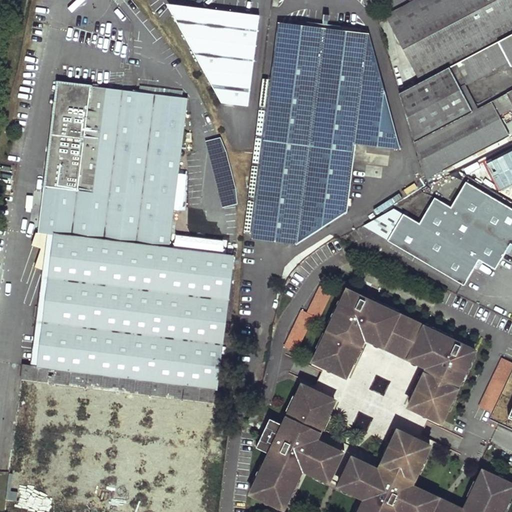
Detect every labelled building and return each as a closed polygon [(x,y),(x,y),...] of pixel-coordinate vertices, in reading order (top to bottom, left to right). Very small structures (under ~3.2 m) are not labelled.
[(415,0),(386,16),(420,80),(486,46),(496,41),(511,32),(511,1),(511,0),(415,0)] [(172,15),(221,99),(248,103),(259,13),(179,5),(179,10),(177,12),(172,15)] [(277,22),(251,239),(297,244),(347,211),(354,144),(400,149),(369,34),(366,33),(347,31),(345,31),(326,28),(322,28),(302,25),(301,25),(279,22),(277,22)] [(511,32),(496,41),(507,61),(509,66),(511,64),(511,32)] [(496,41),(486,46),(496,66),(507,61),(496,41)] [(398,91),(413,140),(471,110),(459,85),(496,66),(486,46),(420,80),(398,91)] [(95,191),(109,85),(59,79),(47,186),(95,191)] [(95,191),(47,186),(42,229),(57,231),(171,244),(188,95),(118,86),(109,85),(95,191)] [(413,140),(425,178),(506,136),(495,114),(511,105),(511,101),(507,91),(488,101),(471,110),(413,140)] [(442,185),(435,197),(451,207),(466,182),(457,177),(442,185)] [(403,214),(387,241),(463,286),(478,260),(495,270),(510,245),(511,246),(511,209),(466,182),(451,207),(435,197),(419,224),(403,214)] [(363,226),(387,241),(403,214),(394,209),(363,226)] [(57,231),(45,316),(223,338),(235,252),(171,244),(57,231)] [(35,232),(33,244),(44,245),(46,234),(35,232)] [(324,284),(310,312),(316,315),(321,318),(336,289),(324,284)] [(322,349),(316,362),(325,366),(345,375),(351,361),(355,363),(362,347),(364,343),(362,343),(365,337),(366,333),(374,336),(372,341),(378,343),(377,344),(378,347),(382,346),(386,347),(387,343),(413,355),(411,360),(414,361),(415,365),(420,364),(425,366),(427,362),(434,366),(432,369),(429,375),(426,374),(425,378),(417,394),(421,396),(415,409),(429,416),(442,423),(449,410),(456,395),(461,385),(475,358),(478,352),(463,345),(462,346),(458,343),(456,346),(449,342),(451,339),(427,327),(401,314),(376,302),(374,305),(367,302),(368,300),(364,298),(365,296),(350,289),(348,295),(334,324),(330,334),(322,349)] [(344,294),(330,322),(334,324),(348,295),(344,294)] [(403,311),(377,298),(376,302),(401,314),(403,311)] [(305,310),(286,348),(297,353),(316,315),(310,312),(305,310)] [(45,316),(37,366),(217,387),(223,338),(45,316)] [(453,336),(428,323),(427,327),(451,339),(453,336)] [(318,347),(322,349),(330,334),(326,332),(318,347)] [(386,347),(411,360),(413,355),(387,343),(386,347)] [(362,347),(355,363),(358,365),(366,349),(362,347)] [(478,359),(475,358),(461,385),(464,387),(478,359)] [(494,409),(511,370),(511,363),(503,360),(480,407),(492,413),(494,409)] [(355,363),(351,361),(345,375),(349,377),(355,363)] [(511,370),(494,409),(511,416),(511,370)] [(376,374),(370,388),(382,394),(389,379),(376,374)] [(425,378),(421,377),(414,392),(417,394),(425,378)] [(256,480),(251,491),(279,505),(285,492),(290,494),(298,478),(300,475),(296,473),(300,466),(303,467),(315,474),(318,467),(328,472),(332,463),(336,465),(343,452),(317,439),(313,438),(316,431),(320,433),(322,429),(330,413),(326,411),(332,397),(314,389),(304,383),(298,395),(291,411),(288,417),(291,419),(288,425),(284,423),(271,417),(257,445),(270,452),(274,454),(270,461),(267,459),(264,464),(256,480)] [(295,393),(287,409),(291,411),(298,395),(295,393)] [(421,396),(417,394),(411,407),(415,409),(421,396)] [(460,397),(456,395),(449,410),(452,412),(460,397)] [(337,399),(332,397),(326,411),(330,413),(337,399)] [(360,411),(353,425),(365,431),(372,416),(360,411)] [(330,413),(322,429),(325,430),(329,423),(333,414),(330,413)] [(399,429),(392,443),(397,445),(403,431),(399,429)] [(357,486),(354,492),(366,498),(369,500),(366,507),(362,505),(361,508),(358,511),(395,511),(502,511),(509,498),(506,497),(511,483),(504,479),(505,476),(504,473),(500,472),(497,473),(496,475),(484,470),(478,481),(471,497),(468,502),(471,504),(468,510),(465,509),(451,502),(447,510),(422,498),(426,490),(413,484),(409,483),(412,476),(415,478),(419,472),(426,456),(432,445),(419,439),(403,431),(397,445),(392,443),(385,458),(383,463),(386,464),(383,471),(380,469),(353,456),(347,470),(352,472),(348,481),(357,486)] [(385,449),(381,457),(385,458),(392,443),(389,441),(385,449)] [(426,456),(419,472),(421,473),(429,458),(426,456)] [(261,463),(253,479),(256,480),(264,464),(261,463)] [(315,474),(313,477),(327,484),(336,465),(332,463),(328,472),(318,467),(315,474)] [(347,470),(338,489),(352,496),(354,492),(357,486),(348,481),(352,472),(347,470)] [(298,478),(290,494),(294,496),(302,480),(298,478)] [(474,480),(467,495),(471,497),(478,481),(474,480)] [(426,490),(422,498),(447,510),(451,502),(426,490)] [(285,492),(279,505),(284,507),(290,494),(285,492)] [(511,499),(509,498),(502,511),(506,511),(511,500),(511,499)] [(115,511),(5,499),(3,511),(115,511)]
